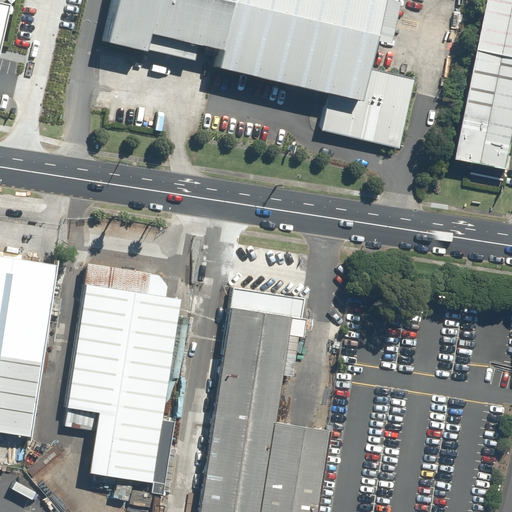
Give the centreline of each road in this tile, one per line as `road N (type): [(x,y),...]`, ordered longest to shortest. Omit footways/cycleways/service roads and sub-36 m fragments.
road 1 (primary): [(0,163),(511,242)]
road 2 (unknown): [(77,176),(77,216),(92,234),(168,242),(194,195)]
road 3 (unknown): [(333,216),(302,406)]
road 4 (unknown): [(403,164),(436,0)]
